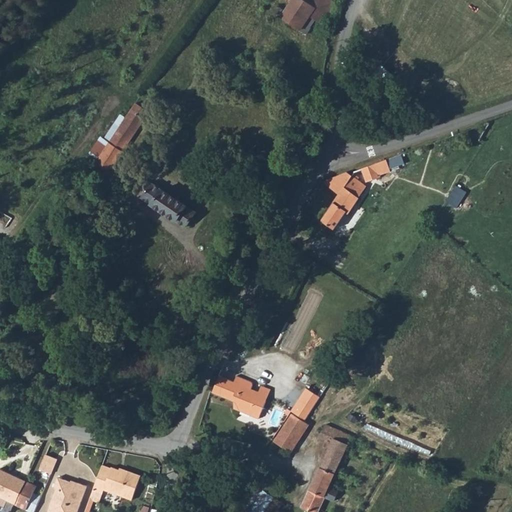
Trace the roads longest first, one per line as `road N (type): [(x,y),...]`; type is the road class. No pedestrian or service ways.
road 1 (residential): [(172,454),(197,391),(328,150)]
road 2 (unclassified): [(511,106),(369,154),(328,150)]
road 3 (residential): [(0,418),(172,454)]
road 4 (residential): [(328,150),(351,0)]
